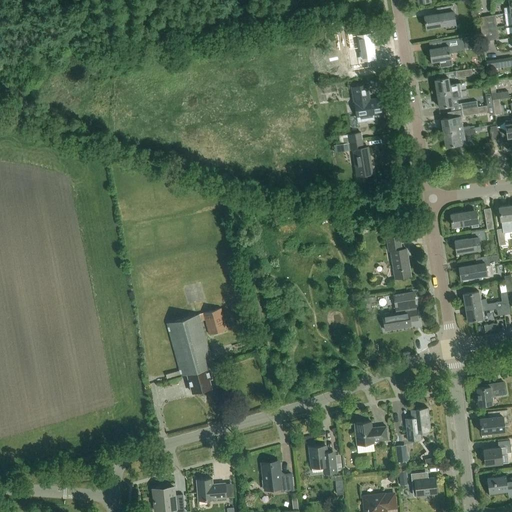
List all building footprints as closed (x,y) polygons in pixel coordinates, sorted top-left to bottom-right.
[(493,11),(503,7),(500,0),(495,0),(490,2),(493,11)] [(425,29),(444,26),(444,31),(455,29),(451,5),(435,8),(436,14),(423,16),(425,29)] [(361,61),(376,58),(372,33),(367,33),(366,26),(353,28),(355,36),(357,36),(361,61)] [(472,36),(464,37),(465,48),(474,46),(472,36)] [(463,38),(457,39),(440,41),(441,47),(428,49),(430,62),(439,60),(440,67),(452,65),(450,53),(459,52),(465,51),(463,38)] [(503,59),(488,61),(488,67),(504,65),(503,59)] [(456,71),(457,77),(473,75),(472,68),(456,71)] [(435,80),(437,93),(449,91),(461,90),(460,83),(450,84),(449,78),(435,80)] [(357,115),(351,116),(353,128),(359,127),(358,122),(374,119),(373,115),(385,113),(382,98),(369,100),(366,84),(352,86),(357,115)] [(462,97),(461,90),(449,91),(437,93),(439,107),(453,105),(458,104),(457,98),(462,97)] [(492,100),(499,99),(509,97),(508,91),(492,93),(492,100)] [(493,104),(494,111),(495,114),(501,113),(499,99),(492,100),(493,104)] [(461,103),(462,111),(486,107),(486,105),(478,106),(477,100),(461,103)] [(487,112),(486,107),(462,111),(463,116),(487,112)] [(441,120),(443,133),(456,131),(470,128),(470,126),(463,127),(461,116),(455,117),(441,120)] [(496,125),(490,126),(492,140),(499,139),(496,125)] [(459,144),(465,143),(464,133),(467,132),(467,135),(475,133),(474,128),(470,128),(456,131),(443,133),(445,147),(459,144)] [(348,134),(349,142),(362,140),(361,132),(348,134)] [(353,150),(357,177),(372,175),(368,147),(363,148),(362,140),(349,142),(350,150),(353,150)] [(511,207),(511,205),(498,206),(500,220),(508,219),(509,227),(511,226),(511,207)] [(484,209),(487,229),(493,228),(490,208),(484,209)] [(478,226),(476,214),(475,210),(469,211),(449,214),(451,226),(470,223),(471,227),(478,226)] [(369,230),(368,221),(361,222),(362,231),(369,230)] [(503,228),(497,229),(499,245),(506,244),(503,228)] [(454,240),(456,253),(480,249),(478,240),(485,239),(483,230),(471,232),(472,237),(454,240)] [(401,249),(400,242),(399,236),(387,238),(389,252),(391,251),(396,278),(411,276),(407,248),(401,249)] [(458,267),(460,279),(479,276),(486,275),(485,266),(489,265),(498,261),(497,254),(474,258),(475,264),(458,267)] [(462,294),(465,307),(480,304),(478,291),(462,294)] [(413,292),(394,295),(396,307),(415,304),(413,292)] [(502,301),(504,314),(510,313),(508,300),(502,301)] [(496,302),(498,315),(504,314),(502,301),(496,302)] [(467,320),(468,320),(468,323),(474,322),(474,319),(482,318),(480,304),(465,307),(467,320)] [(410,321),(418,320),(416,307),(408,308),(408,311),(383,315),(385,330),(411,326),(410,321)] [(209,334),(227,330),(221,308),(167,323),(181,376),(187,374),(193,393),(211,388),(209,379),(212,378),(209,368),(213,367),(200,321),(205,320),(209,334)] [(491,396),(506,394),(504,382),(484,385),(485,387),(477,388),(479,405),(492,403),(491,396)] [(420,432),(430,430),(427,408),(411,410),(412,418),(405,419),(408,440),(421,439),(420,432)] [(504,422),(509,422),(507,409),(492,411),(493,416),(480,418),(482,433),(505,430),(504,422)] [(354,423),(356,433),(357,445),(374,443),(373,441),(388,439),(386,426),(372,428),(371,422),(354,423)] [(501,453),(511,452),(510,440),(498,441),(498,447),(483,449),(485,465),(502,463),(501,453)] [(396,446),(397,462),(407,461),(406,445),(396,446)] [(334,451),(327,452),(326,446),(309,447),(310,454),(309,455),(310,460),(311,461),(312,467),(319,467),(319,468),(321,470),(325,469),(325,473),(336,472),(334,451)] [(263,480),(263,487),(265,487),(265,490),(281,488),(281,491),(293,490),(291,473),(283,474),(280,472),(279,464),(262,466),(264,480),(263,480)] [(392,472),(387,479),(392,483),(397,475),(392,472)] [(437,493),(435,478),(426,479),(425,477),(424,472),(411,474),(413,488),(414,489),(416,489),(417,495),(437,493)] [(508,494),(511,493),(511,479),(507,481),(506,475),(487,478),(489,495),(508,493),(508,494)] [(213,484),(212,479),(196,480),(198,500),(214,499),(226,498),(225,483),(213,484)] [(175,495),(174,487),(166,488),(167,491),(153,492),(155,508),(168,507),(169,510),(176,509),(175,511),(184,511),(183,494),(175,495)] [(396,507),(394,493),(384,495),(384,494),(363,496),(365,511),(386,511),(386,508),(396,507)] [(341,502),(336,509),(340,511),(341,511),(346,505),(341,502)]
